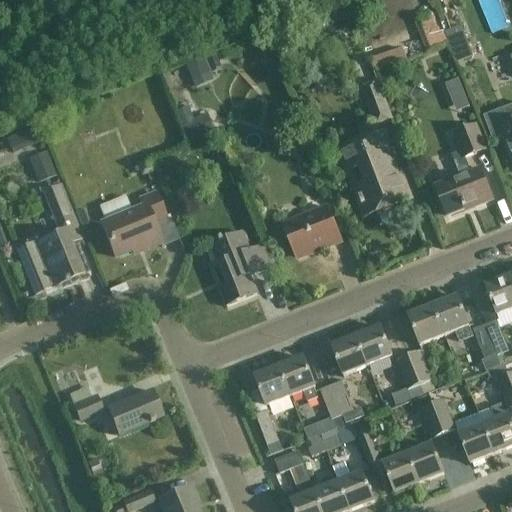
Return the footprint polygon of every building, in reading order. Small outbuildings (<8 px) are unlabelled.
[(439,34),(426,39),(430,50),(447,43),(438,19),(433,20),(439,34)] [(426,39),(439,34),(433,20),(421,25),(426,39)] [(390,38),(388,52),(410,54),(411,40),(390,38)] [(465,38),(448,44),(456,65),(473,58),(465,38)] [(203,61),(186,68),(192,82),(209,75),(203,61)] [(451,95),(462,90),(458,81),(447,85),(451,95)] [(377,85),(359,91),(372,128),(390,122),(377,85)] [(188,109),(177,113),(189,143),(214,133),(207,115),(193,121),(188,109)] [(511,109),(485,120),(494,143),(503,140),(511,162),(511,109)] [(459,179),(435,189),(447,218),(474,208),(474,209),(492,202),(480,171),(470,175),(464,160),(485,152),(475,127),(453,136),(459,153),(450,157),(459,179)] [(33,131),(24,134),(29,147),(38,143),(33,131)] [(369,185),(357,190),(367,217),(408,202),(395,169),(392,170),(387,158),(393,156),(385,135),(339,153),(347,173),(362,167),(369,185)] [(44,156),(29,162),(38,184),(53,178),(44,156)] [(148,161),(137,166),(140,174),(144,176),(152,173),(148,161)] [(81,242),(59,188),(42,195),(58,235),(16,252),(35,297),(83,277),(70,247),(81,242)] [(125,198),(99,209),(105,224),(101,226),(115,259),(142,248),(143,252),(160,245),(152,225),(164,220),(154,195),(140,201),(144,208),(131,214),(125,198)] [(327,209),(283,226),(297,260),(320,251),(321,253),(341,245),(327,209)] [(211,246),(228,286),(219,290),(227,309),(257,296),(249,278),(274,267),(265,246),(248,253),(240,234),(211,246)] [(511,284),(509,277),(484,287),(497,317),(511,311),(511,284)] [(458,297),(432,307),(444,338),(445,339),(456,335),(460,344),(473,339),(469,329),(470,329),(458,297)] [(432,307),(409,316),(422,348),(445,339),(444,338),(432,307)] [(497,323),(485,327),(497,358),(509,353),(497,323)] [(497,358),(485,327),(473,332),(485,362),(497,358)] [(380,328),(356,337),(368,368),(393,359),(380,328)] [(368,368),(356,337),(332,347),(344,378),(368,368)] [(420,353),(408,358),(420,387),(421,387),(431,383),(420,353)] [(304,358),(279,368),(291,399),(303,394),(307,404),(318,400),(314,390),(316,389),(304,358)] [(420,387),(408,358),(398,362),(410,391),(419,387),(420,387)] [(511,363),(503,367),(507,377),(511,388),(511,363)] [(503,367),(487,373),(489,379),(496,382),(508,411),(511,409),(511,388),(507,377),(503,367)] [(291,399),(279,368),(254,378),(266,409),(291,399)] [(255,383),(242,387),(250,407),(263,403),(255,383)] [(431,383),(421,387),(424,395),(434,391),(431,383)] [(342,384),(331,388),(343,418),(342,418),(345,426),(364,418),(361,410),(354,413),(342,384)] [(403,404),(423,396),(419,387),(410,391),(400,395),(403,404)] [(331,388),(320,393),(332,422),(335,432),(346,428),(345,426),(342,418),(343,418),(331,388)] [(151,393),(107,411),(118,437),(162,419),(151,393)] [(79,423),(101,414),(95,399),(73,408),(79,423)] [(443,403),(432,407),(444,436),(455,432),(443,403)] [(496,421),(483,426),(495,456),(511,448),(511,427),(507,416),(505,417),(503,412),(501,406),(491,410),(496,421)] [(444,436),(432,407),(421,411),(432,441),(444,436)] [(267,414),(256,418),(267,447),(271,458),(283,453),(279,443),(267,414)] [(483,426),(458,435),(470,465),(495,456),(483,426)] [(369,466),(380,462),(369,432),(357,437),(369,466)] [(337,433),(321,439),(326,453),(342,447),(337,433)] [(326,453),(321,439),(306,444),(311,458),(326,453)] [(431,446),(408,455),(420,486),(444,476),(431,446)] [(275,462),(279,475),(294,470),(302,467),(298,454),(275,462)] [(420,486),(408,455),(383,466),(395,496),(420,486)] [(95,458),(86,463),(91,475),(101,471),(95,458)] [(344,465),(333,469),(339,483),(350,511),(353,511),(374,504),(363,474),(350,479),(344,465)] [(302,467),(294,470),(303,492),(313,488),(304,467),(302,467)] [(350,511),(339,483),(315,492),(323,511),(350,511)] [(191,487),(157,501),(161,511),(196,511),(193,503),(197,502),(191,487)] [(132,511),(154,503),(149,492),(121,504),(124,511),(132,511)] [(323,511),(315,492),(290,502),(294,511),(323,511)]
